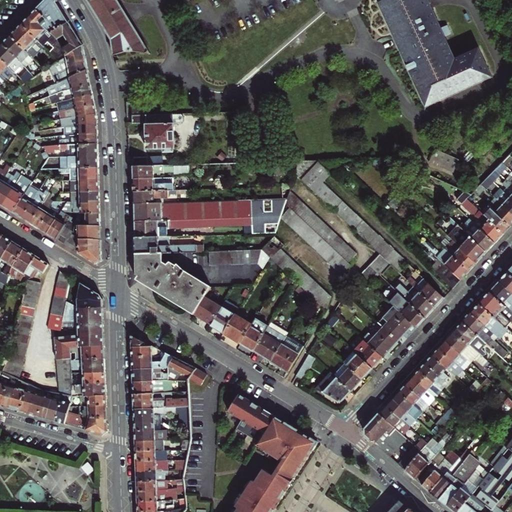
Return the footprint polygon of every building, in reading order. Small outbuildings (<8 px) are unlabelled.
[(86,0),(111,41),(113,56),(116,55),(122,52),(137,53),(145,54),(146,51),(125,17),(115,0),(86,0)] [(376,0),(378,4),(377,5),(425,109),(491,79),(478,50),(455,61),(444,38),(450,35),(447,27),(440,30),(425,0),(412,6),(409,0),(376,0)] [(39,7),(36,11),(46,21),(41,25),(51,35),(68,24),(60,11),(55,2),(46,1),(39,7)] [(29,18),(21,25),(42,48),(48,42),(50,44),(49,46),(50,48),(59,56),(62,53),(61,51),(59,48),(57,45),(56,42),(52,37),(51,35),(41,25),(46,21),(36,11),(29,18)] [(68,47),(61,51),(62,53),(65,59),(82,48),(75,36),(68,24),(51,35),(52,37),(56,42),(63,37),(68,47)] [(16,31),(10,36),(28,56),(32,60),(37,55),(39,57),(43,53),(41,51),(44,49),(42,48),(21,25),(16,31)] [(1,45),(19,65),(28,56),(10,36),(6,40),(1,45)] [(0,45),(0,60),(13,75),(21,67),(19,65),(1,45),(0,45)] [(49,70),(56,86),(87,71),(84,60),(82,48),(65,59),(49,70)] [(0,76),(5,82),(13,75),(0,60),(0,76)] [(61,93),(70,91),(90,87),(88,79),(87,71),(56,86),(33,97),(27,100),(29,106),(48,98),(47,94),(55,90),(57,94),(60,93),(61,93)] [(26,73),(18,80),(23,86),(26,85),(33,80),(26,73)] [(26,85),(23,86),(19,89),(27,100),(33,97),(26,85)] [(61,95),(62,101),(91,95),(90,92),(90,87),(70,91),(70,95),(61,95)] [(57,102),(59,111),(64,110),(93,105),(92,100),(91,95),(62,101),(57,102)] [(130,111),(130,117),(138,117),(142,117),(144,117),(148,116),(147,103),(135,104),(130,104),(130,111)] [(0,105),(0,114),(8,122),(14,116),(0,105)] [(64,118),(68,118),(95,115),(94,109),(93,105),(64,110),(59,111),(58,112),(60,119),(64,118)] [(65,122),(66,127),(66,126),(96,125),(96,119),(95,115),(68,118),(68,121),(65,122)] [(148,116),(144,117),(145,134),(145,140),(145,150),(161,150),(161,153),(171,153),(171,149),(173,149),(176,144),(176,138),(173,138),(172,125),(175,125),(180,125),(182,122),(182,118),(180,115),(172,115),(148,116)] [(65,134),(65,136),(77,135),(96,135),(96,130),(96,125),(66,126),(66,127),(66,133),(65,134)] [(64,143),(64,146),(96,146),(96,141),(96,136),(96,135),(77,135),(77,141),(68,141),(68,143),(64,143)] [(78,151),(78,156),(78,158),(85,158),(85,156),(97,156),(96,151),(96,146),(64,146),(61,146),(60,151),(78,151)] [(457,161),(433,150),(427,163),(451,174),(457,161)] [(40,170),(58,170),(78,169),(78,171),(86,171),(86,169),(97,168),(97,163),(97,156),(85,156),(85,158),(78,158),(78,156),(68,157),(68,165),(43,165),(40,170)] [(132,159),(132,167),(146,166),(146,158),(132,159)] [(312,194),(321,184),(329,175),(316,163),(316,162),(298,162),(293,176),(312,194)] [(500,174),(507,167),(504,163),(496,170),(500,174)] [(132,174),(133,180),(152,179),(152,174),(162,174),(162,166),(146,166),(132,167),(132,174)] [(0,185),(5,177),(9,169),(5,167),(2,172),(0,170),(0,185)] [(63,173),(63,183),(70,182),(79,182),(79,184),(87,184),(87,181),(98,181),(97,175),(97,168),(86,169),(86,171),(78,171),(78,169),(58,170),(58,174),(63,173)] [(493,183),(501,175),(500,174),(496,170),(488,178),(493,183)] [(11,181),(5,177),(0,185),(0,205),(2,207),(13,189),(21,177),(16,173),(11,181)] [(133,186),(133,193),(182,191),(182,178),(162,179),(152,179),(133,180),(133,186)] [(485,190),(493,183),(488,178),(481,185),(484,189),(485,190)] [(511,187),(506,180),(503,183),(505,184),(509,190),(504,195),(511,202),(511,187)] [(79,193),(79,195),(87,195),(87,193),(98,192),(98,187),(98,181),(87,181),(87,184),(79,184),(79,182),(70,182),(70,193),(79,193)] [(331,193),(321,184),(312,194),(322,203),(331,193)] [(505,184),(500,190),(504,195),(509,190),(505,184)] [(13,189),(2,207),(7,210),(13,214),(31,186),(28,185),(28,186),(24,185),(20,190),(21,194),(13,189)] [(477,197),(484,189),(481,185),(473,193),(477,197)] [(34,187),(31,186),(13,214),(18,217),(22,219),(39,192),(36,192),(32,189),(34,187)] [(358,255),(289,189),(288,192),(296,199),(301,205),(307,210),(311,214),(316,218),(321,223),(326,228),(331,233),(337,238),(341,242),(347,247),(352,252),(357,257),(358,255)] [(511,202),(504,195),(500,190),(498,192),(501,195),(496,200),(511,216),(511,202)] [(39,192),(22,219),(26,222),(30,225),(50,192),(48,191),(45,196),(39,192)] [(182,191),(133,193),(133,199),(133,205),(161,205),(161,200),(167,200),(167,196),(187,195),(186,191),(182,191)] [(38,230),(54,204),(51,201),(54,195),(50,192),(30,225),(34,227),(38,230)] [(71,203),(80,203),(80,206),(88,205),(88,203),(99,203),(98,198),(98,192),(87,193),(87,195),(79,195),(79,193),(70,193),(71,203)] [(296,199),(288,192),(285,200),(283,204),(287,208),(296,199)] [(498,192),(492,197),(496,200),(501,195),(498,192)] [(337,198),(331,193),(322,203),(327,208),(337,198)] [(498,241),(503,236),(482,216),(466,201),(470,196),(464,193),(456,201),(478,222),(483,227),(479,231),(494,245),(498,241)] [(337,198),(327,208),(332,213),(342,203),(337,198)] [(296,199),(287,208),(293,213),(301,205),(296,199)] [(133,213),(133,222),(165,221),(165,230),(250,226),(250,235),(273,234),(274,232),(278,219),(279,217),(283,204),(285,200),(161,205),(133,205),(133,213)] [(511,216),(496,200),(493,203),(495,205),(490,210),(509,228),(511,225),(511,216)] [(77,214),(77,216),(79,216),(99,215),(99,210),(99,203),(88,203),(88,205),(80,206),(80,203),(71,203),(67,204),(62,211),(77,211),(80,211),(80,214),(77,214)] [(332,213),(337,218),(347,208),(345,206),(342,203),(332,213)] [(43,233),(47,235),(60,214),(57,212),(58,211),(54,209),(58,204),(54,204),(38,230),(43,233)] [(301,205),(293,213),(298,218),(307,210),(301,205)] [(287,208),(279,217),(278,219),(283,223),(293,213),(287,208)] [(337,218),(342,222),(351,212),(347,208),(337,218)] [(298,218),(303,223),(311,214),(307,210),(298,218)] [(482,216),(503,236),(506,232),(509,228),(490,210),(485,215),(483,214),(482,216)] [(342,222),(347,227),(356,217),(351,212),(342,222)] [(283,223),(288,228),(298,218),(293,213),(283,223)] [(60,214),(47,235),(51,238),(56,241),(62,231),(70,219),(63,215),(60,214)] [(303,223),(308,227),(316,218),(311,214),(303,223)] [(80,219),(80,228),(99,227),(99,222),(99,215),(79,216),(77,216),(77,219),(80,219)] [(347,227),(352,232),(361,221),(356,217),(347,227)] [(298,218),(288,228),(293,233),(303,223),(298,218)] [(316,218),(308,227),(312,232),(321,223),(316,218)] [(494,245),(479,231),(474,226),(467,220),(459,229),(486,254),(490,249),(494,245)] [(165,230),(165,221),(133,222),(134,230),(134,239),(166,238),(165,230)] [(361,221),(352,232),(357,237),(367,227),(361,221)] [(479,231),(483,227),(478,222),(474,226),(479,231)] [(293,233),(298,238),(308,227),(303,223),(293,233)] [(321,223),(312,232),(318,237),(326,228),(321,223)] [(481,259),(486,254),(459,229),(456,226),(449,234),(443,228),(439,231),(445,237),(475,265),(481,259)] [(76,228),(77,239),(78,240),(100,239),(100,234),(99,227),(80,228),(76,228)] [(298,238),(303,242),(312,232),(308,227),(298,238)] [(367,227),(357,237),(363,242),(372,232),(367,227)] [(318,237),(323,242),(331,233),(326,228),(318,237)] [(78,240),(77,239),(71,236),(62,231),(56,241),(95,265),(101,260),(100,249),(100,239),(78,240)] [(312,232),(303,242),(308,247),(318,237),(312,232)] [(363,242),(368,247),(377,237),(372,232),(363,242)] [(323,242),(328,247),(337,238),(331,233),(323,242)] [(0,257),(2,259),(13,241),(9,238),(3,235),(0,240),(0,257)] [(308,247),(313,252),(323,242),(318,237),(308,247)] [(368,247),(373,252),(382,241),(377,237),(368,247)] [(443,250),(467,273),(472,269),(475,265),(445,237),(437,245),(443,250)] [(134,247),(134,255),(161,254),(191,253),(202,253),(202,245),(168,246),(168,238),(166,238),(134,239),(134,247)] [(337,238),(328,247),(333,251),(341,242),(337,238)] [(270,261),(280,251),(282,249),(273,239),(260,251),(267,258),(270,261)] [(8,284),(10,274),(12,267),(24,248),(19,245),(13,241),(2,259),(0,262),(0,280),(7,285),(8,284)] [(377,256),(378,257),(388,247),(382,241),(373,252),(377,256)] [(323,242),(313,252),(319,257),(328,247),(323,242)] [(333,251),(338,256),(347,247),(341,242),(333,251)] [(423,246),(442,264),(460,282),(464,277),(467,273),(443,250),(439,254),(426,243),(423,246)] [(328,247),(319,257),(324,262),(333,251),(328,247)] [(347,247),(338,256),(344,261),(352,252),(347,247)] [(388,247),(378,257),(383,261),(393,251),(388,247)] [(12,267),(10,274),(14,277),(21,281),(26,273),(36,255),(30,251),(24,248),(12,267)] [(202,253),(191,253),(191,267),(258,266),(261,269),(267,258),(260,251),(202,253)] [(270,261),(275,265),(284,256),(280,251),(270,261)] [(324,262),(329,266),(338,256),(333,251),(324,262)] [(393,251),(383,261),(388,267),(398,257),(393,251)] [(352,252),(344,261),(349,265),(357,257),(352,252)] [(162,264),(161,254),(134,255),(135,280),(149,289),(151,287),(155,289),(153,292),(184,311),(191,315),(192,316),(203,298),(209,288),(208,288),(201,283),(168,263),(165,266),(162,264)] [(41,259),(36,255),(26,273),(33,277),(43,273),(50,264),(41,259)] [(275,265),(279,270),(288,260),(284,256),(275,265)] [(329,266),(334,271),(344,261),(338,256),(329,266)] [(383,261),(378,257),(377,256),(367,266),(379,277),(389,267),(388,267),(383,261)] [(398,257),(388,267),(389,267),(394,272),(396,269),(403,262),(398,257)] [(288,260),(279,270),(284,274),(293,265),(288,260)] [(344,261),(334,271),(339,277),(349,266),(349,265),(344,261)] [(433,274),(451,291),(456,286),(460,282),(442,264),(433,274)] [(293,265),(284,274),(289,279),(298,270),(293,265)] [(379,277),(367,266),(363,270),(375,282),(379,277)] [(298,270),(289,279),(294,284),(303,275),(298,270)] [(358,275),(359,275),(371,287),(375,282),(363,270),(358,275)] [(61,271),(59,278),(71,282),(72,278),(61,271)] [(511,277),(508,274),(503,279),(499,284),(511,295),(511,277)] [(303,275),(294,284),(299,289),(308,280),(303,275)] [(59,278),(57,285),(69,288),(71,282),(59,278)] [(412,289),(434,310),(439,304),(443,300),(422,280),(417,286),(409,279),(405,282),(412,289)] [(41,283),(28,280),(27,286),(39,289),(41,283)] [(299,289),(304,294),(313,284),(308,280),(299,289)] [(78,299),(78,309),(103,308),(103,300),(101,298),(99,294),(81,284),(78,299)] [(313,284),(304,294),(309,299),(318,289),(313,284)] [(503,305),(511,314),(511,295),(499,284),(495,289),(490,294),(503,305)] [(69,288),(57,285),(55,292),(67,295),(69,288)] [(27,286),(25,292),(38,295),(39,289),(27,286)] [(406,304),(424,320),(429,315),(434,310),(412,289),(406,294),(398,286),(393,291),(406,304)] [(392,307),(411,326),(415,330),(419,326),(424,320),(410,307),(404,312),(403,311),(403,307),(406,304),(393,291),(389,287),(380,296),(392,307)] [(318,289),(309,299),(314,304),(323,294),(318,289)] [(25,292),(24,299),(36,303),(38,295),(25,292)] [(55,292),(53,298),(66,302),(66,300),(67,295),(55,292)] [(314,304),(319,308),(328,299),(323,294),(314,304)] [(511,314),(503,305),(490,294),(485,299),(479,305),(506,329),(511,323),(511,314)] [(53,298),(51,305),(64,309),(66,302),(53,298)] [(201,322),(209,326),(219,308),(203,298),(192,316),(201,322)] [(23,301),(22,306),(35,309),(36,303),(24,299),(23,301)] [(314,304),(309,299),(305,306),(313,314),(319,308),(314,304)] [(78,319),(78,324),(84,323),(84,325),(85,326),(95,326),(95,323),(103,323),(103,315),(103,308),(78,309),(66,300),(66,302),(64,309),(62,315),(61,320),(78,319)] [(64,309),(51,305),(49,312),(62,315),(64,309)] [(475,310),(471,314),(493,335),(500,341),(509,332),(506,329),(479,305),(475,310)] [(22,306),(21,313),(33,316),(35,309),(22,306)] [(377,324),(383,330),(396,342),(403,335),(411,326),(392,307),(377,324)] [(222,334),(232,316),(219,308),(209,326),(216,331),(222,334)] [(49,312),(47,319),(60,322),(61,320),(62,315),(49,312)] [(21,313),(19,319),(32,323),(32,321),(33,316),(21,313)] [(493,335),(471,314),(468,317),(462,324),(491,350),(495,345),(489,339),(493,335)] [(239,345),(250,327),(232,316),(222,334),(230,339),(239,345)] [(19,319),(17,326),(30,329),(32,323),(19,319)] [(60,322),(47,319),(45,325),(54,328),(58,329),(59,325),(60,322)] [(252,352),(262,336),(266,330),(253,322),(250,327),(239,345),(246,349),(252,352)] [(70,348),(75,348),(80,348),(80,346),(104,346),(104,334),(103,323),(95,323),(95,326),(85,326),(84,325),(84,323),(78,324),(78,325),(78,333),(55,334),(54,334),(56,356),(71,356),(70,353),(70,348)] [(491,350),(462,324),(459,327),(454,333),(475,353),(479,349),(502,369),(507,364),(491,350)] [(17,326),(16,333),(29,336),(30,329),(17,326)] [(396,342),(383,330),(367,346),(381,359),(389,351),(396,342)] [(16,333),(14,340),(27,343),(29,336),(16,333)] [(475,353),(454,333),(450,336),(446,341),(460,355),(466,360),(468,362),(469,362),(473,358),(482,367),(486,362),(475,353)] [(260,358),(269,363),(279,347),(262,336),(252,352),(260,358)] [(285,337),(279,347),(269,363),(278,369),(286,374),(302,348),(285,337)] [(132,343),(132,348),(152,348),(145,344),(132,338),(132,343)] [(14,340),(13,347),(26,350),(27,343),(14,340)] [(460,368),(464,363),(467,365),(469,363),(469,362),(468,362),(466,360),(460,355),(446,341),(443,345),(439,348),(454,362),(460,368)] [(381,359),(367,346),(363,342),(352,353),(371,370),(376,364),(381,359)] [(73,359),(73,362),(76,362),(76,360),(105,359),(104,353),(104,346),(80,346),(80,348),(75,348),(75,353),(70,353),(71,356),(71,360),(73,359)] [(26,350),(13,347),(11,353),(24,356),(26,350)] [(132,353),(132,358),(152,358),(152,348),(132,348),(132,353)] [(456,377),(462,370),(461,369),(460,368),(454,362),(439,348),(437,351),(432,356),(446,369),(453,375),(456,377)] [(11,353),(8,359),(23,363),(24,356),(11,353)] [(352,353),(342,364),(361,381),(366,375),(371,370),(352,353)] [(133,365),(133,371),(153,370),(165,370),(169,370),(174,359),(166,355),(164,358),(162,363),(153,363),(152,358),(132,358),(133,365)] [(311,358),(308,355),(294,378),(301,381),(310,366),(308,364),(311,358)] [(429,359),(426,363),(445,381),(448,378),(443,373),(446,369),(432,356),(429,359)] [(8,359),(5,366),(21,370),(23,363),(8,359)] [(73,362),(74,372),(82,372),(105,372),(105,365),(105,359),(76,360),(76,362),(73,362)] [(180,375),(185,365),(179,362),(174,359),(169,370),(180,375)] [(423,365),(419,370),(434,384),(439,389),(440,390),(442,391),(442,392),(445,389),(441,386),(444,383),(445,381),(426,363),(423,365)] [(463,370),(464,371),(470,364),(469,363),(467,365),(464,363),(460,368),(461,369),(462,370),(463,370)] [(342,364),(331,376),(350,393),(355,387),(361,381),(342,364)] [(191,368),(185,365),(180,375),(184,377),(182,381),(180,380),(179,383),(180,384),(190,385),(190,382),(190,381),(196,371),(191,368)] [(1,372),(4,373),(19,379),(21,370),(5,366),(1,372)] [(134,383),(168,382),(168,379),(168,377),(164,377),(159,374),(153,374),(153,370),(133,371),(133,378),(134,383)] [(176,383),(180,375),(169,370),(169,372),(168,377),(168,379),(171,380),(170,382),(172,383),(176,383)] [(434,399),(435,399),(437,397),(442,392),(442,391),(440,390),(439,389),(434,384),(419,370),(416,373),(412,377),(427,391),(433,397),(434,399)] [(201,389),(206,376),(196,371),(190,381),(201,389)] [(74,380),(74,384),(106,383),(106,382),(105,378),(105,372),(82,372),(82,380),(74,380)] [(10,408),(19,379),(4,373),(3,375),(9,377),(1,405),(5,406),(10,408)] [(0,405),(1,405),(9,377),(3,375),(1,374),(0,374),(0,405)] [(350,393),(331,376),(329,374),(315,390),(315,391),(335,404),(340,403),(345,398),(350,393)] [(406,385),(429,406),(435,399),(434,399),(433,397),(427,391),(412,377),(410,380),(406,385)] [(20,411),(28,383),(19,379),(10,408),(14,409),(20,411)] [(72,381),(58,381),(59,390),(60,393),(60,394),(73,396),(72,384),(72,381)] [(134,395),(153,395),(172,394),(172,383),(170,382),(168,382),(134,383),(134,389),(134,395)] [(479,385),(475,382),(468,389),(472,393),(479,385)] [(31,385),(28,383),(20,411),(25,412),(29,413),(37,387),(31,385)] [(77,396),(88,396),(106,395),(106,389),(106,383),(74,384),(72,384),(73,396),(77,396)] [(403,388),(399,392),(422,414),(429,406),(406,385),(403,388)] [(34,415),(38,416),(45,391),(37,387),(29,413),(34,415)] [(496,388),(493,392),(504,402),(507,399),(496,388)] [(42,417),(46,418),(53,396),(56,390),(51,389),(50,391),(45,391),(38,416),(42,417)] [(466,400),(472,393),(468,389),(462,397),(466,400)] [(60,396),(60,394),(60,393),(59,390),(56,390),(53,396),(46,418),(52,420),(55,421),(62,396),(60,396)] [(415,420),(422,414),(399,392),(396,395),(393,399),(415,420)] [(73,396),(60,394),(60,396),(62,396),(55,421),(60,423),(65,424),(68,411),(70,406),(73,396)] [(134,404),(135,411),(190,409),(190,394),(184,394),(184,402),(176,402),(176,394),(172,394),(153,395),(134,395),(134,404)] [(88,396),(89,406),(106,406),(106,400),(106,395),(88,396)] [(238,396),(227,413),(240,422),(234,430),(236,431),(252,405),(246,401),(238,396)] [(462,397),(455,404),(459,408),(466,400),(462,397)] [(408,428),(415,420),(393,399),(389,402),(385,406),(408,428)] [(459,408),(455,404),(448,412),(452,415),(459,408)] [(242,435),(258,409),(255,407),(252,405),(236,431),(242,435)] [(70,406),(68,411),(89,419),(107,418),(107,412),(106,406),(89,406),(73,406),(70,406)] [(408,428),(385,406),(382,410),(378,414),(401,435),(408,428)] [(135,423),(155,423),(155,416),(178,415),(178,421),(190,421),(190,409),(135,411),(135,418),(135,423)] [(258,409),(242,435),(247,438),(264,412),(260,410),(258,409)] [(68,411),(65,424),(103,435),(107,430),(107,424),(107,418),(89,419),(68,411)] [(247,438),(253,442),(269,415),(266,414),(264,412),(247,438)] [(451,417),(447,413),(442,419),(446,422),(451,417)] [(401,435),(378,414),(371,421),(364,430),(363,436),(384,454),(389,458),(406,440),(401,435)] [(271,417),(269,415),(253,442),(257,444),(255,447),(256,448),(275,419),(271,417)] [(256,448),(281,464),(291,449),(320,447),(297,433),(297,432),(294,430),(292,433),(287,430),(289,427),(275,419),(256,448)] [(442,419),(434,426),(439,430),(446,422),(442,419)] [(164,422),(155,423),(135,423),(135,429),(135,433),(161,432),(161,427),(164,427),(164,422)] [(136,439),(136,443),(165,442),(164,437),(161,437),(161,432),(135,433),(136,439)] [(421,440),(414,447),(414,448),(419,452),(426,445),(421,440)] [(136,449),(136,454),(162,453),(162,446),(165,446),(165,442),(136,443),(136,449)] [(419,452),(404,472),(410,476),(414,480),(430,461),(436,455),(442,448),(435,443),(432,446),(428,443),(426,445),(419,452)] [(281,464),(272,478),(292,491),(300,479),(320,447),(291,449),(281,464)] [(442,448),(436,455),(441,458),(448,450),(443,447),(442,448)] [(398,466),(404,472),(419,452),(414,448),(398,466)] [(494,468),(508,451),(506,449),(505,449),(491,466),(494,468)] [(451,476),(456,481),(458,482),(460,479),(465,483),(480,465),(473,458),(475,454),(472,451),(463,462),(451,476)] [(494,468),(490,473),(467,502),(479,511),(490,511),(495,507),(509,490),(511,485),(511,453),(508,451),(494,468)] [(136,459),(136,463),(165,463),(165,457),(162,457),(162,453),(136,454),(136,459)] [(443,461),(451,468),(458,460),(450,453),(443,461)] [(434,497),(439,501),(456,481),(451,476),(463,462),(459,458),(458,460),(451,468),(441,479),(430,493),(434,497)] [(441,479),(434,472),(438,468),(430,461),(414,480),(422,486),(430,493),(441,479)] [(165,463),(136,463),(137,469),(137,474),(157,473),(165,473),(165,463)] [(480,465),(465,483),(446,507),(451,510),(452,511),(458,511),(467,502),(490,473),(480,465)] [(277,511),(292,491),(272,478),(262,471),(254,484),(251,483),(241,499),(243,501),(241,506),(236,511),(274,511),(275,511),(277,511)] [(157,473),(137,474),(137,479),(137,484),(157,483),(157,473)] [(446,507),(465,483),(460,479),(458,482),(456,481),(439,501),(443,504),(446,507)] [(168,492),(168,482),(166,483),(164,483),(157,483),(137,484),(137,489),(138,494),(168,492)] [(168,492),(138,494),(138,499),(138,504),(167,502),(169,502),(168,492)] [(138,510),(138,511),(164,511),(164,506),(167,506),(167,502),(138,504),(138,510)] [(389,511),(404,511),(407,509),(399,502),(389,511)] [(479,511),(467,502),(458,511),(479,511)]
